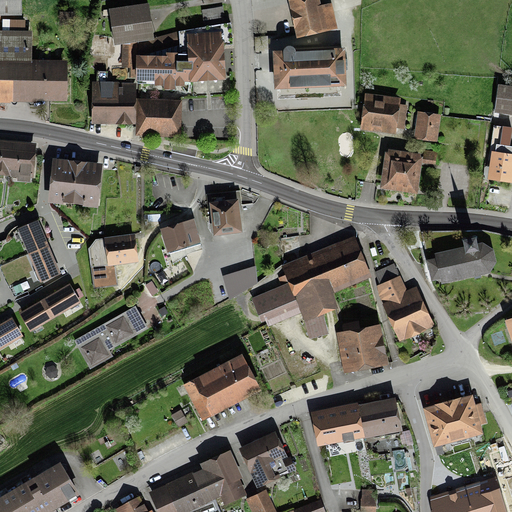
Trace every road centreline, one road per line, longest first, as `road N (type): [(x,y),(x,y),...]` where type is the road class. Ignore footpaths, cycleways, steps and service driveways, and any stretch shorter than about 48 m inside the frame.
road 1 (residential): [(400,372),(228,434),(82,511)]
road 2 (tertiary): [(0,128),(208,167)]
road 3 (residential): [(237,0),(244,119),(237,175)]
road 4 (residential): [(382,217),(460,347)]
road 5 (tertiary): [(237,175),(336,210),(382,217)]
road 6 (residential): [(120,282),(156,228),(199,201),(208,167)]
road 7 (unclassified): [(400,372),(424,444),(426,511)]
road 8 (tertiary): [(382,217),(511,226)]
